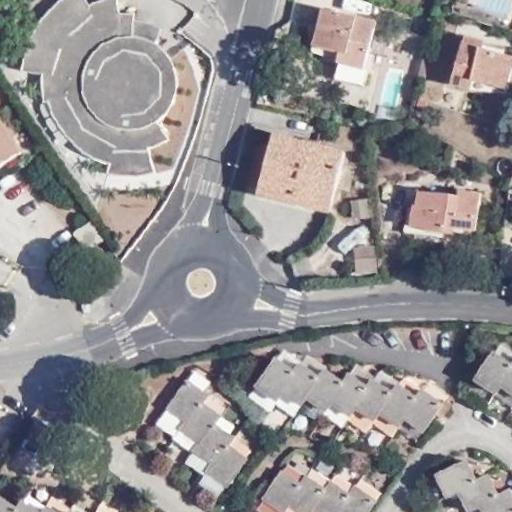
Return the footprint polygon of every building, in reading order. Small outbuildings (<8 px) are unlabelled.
[(158,185),(159,177),(160,159),(177,151),(166,134),(179,114),(183,103),(184,94),(181,84),(176,71),(170,60),(162,52),(141,43),(141,30),(143,23),(127,22),(122,6),(97,14),(87,0),(84,0),(66,12),(46,35),(36,54),(29,81),(48,82),(52,112),(57,113),(60,123),(68,140),(81,155),(92,163),(104,168),(115,172),(116,182),(158,185)] [(383,31),(330,16),(320,52),(352,59),(350,73),(370,78),(383,31)] [(168,38),(141,30),(141,43),(162,52),(168,38)] [(473,53),(494,59),(496,48),(476,43),(473,53)] [(511,63),(494,59),(473,53),(462,94),(482,100),(487,87),(511,94),(511,63)] [(386,64),(378,104),(397,108),(406,69),(386,64)] [(0,119),(0,131),(16,157),(21,153),(0,119)] [(0,166),(16,157),(0,131),(0,166)] [(348,154),(281,138),(266,195),(334,212),(348,154)] [(495,196),(476,192),(475,199),(435,191),(434,205),(424,202),(420,225),(461,233),(463,227),(490,231),(495,196)] [(385,227),(382,207),(364,210),(366,228),(385,227)] [(85,250),(102,240),(90,220),(73,232),(85,250)] [(370,281),(392,278),(389,257),(369,260),(370,281)] [(492,353),(509,365),(511,361),(511,355),(497,346),(492,353)] [(511,361),(509,365),(492,353),(472,380),(491,394),(497,386),(511,396),(511,361)] [(275,361),(255,388),(274,401),(280,393),(299,406),(305,398),(323,411),(329,403),(347,416),(353,408),(371,421),(377,414),(395,427),(401,418),(419,431),(432,415),(438,418),(447,406),(442,401),(438,405),(419,392),(414,400),(394,386),(389,393),(370,381),(365,389),(346,375),(340,383),(323,371),(317,379),(298,366),(293,373),(275,361)] [(185,382),(201,392),(207,384),(192,373),(185,382)] [(205,395),(201,392),(185,382),(167,409),(185,422),(178,430),(198,443),(192,450),(211,464),(205,472),(224,487),(244,459),(225,445),(231,439),(225,435),(211,425),(217,417),(213,414),(199,404),(205,395)] [(129,394),(122,388),(96,390),(90,402),(112,417),(129,394)] [(274,401),(255,388),(247,397),(267,412),(274,401)] [(219,406),(205,395),(199,404),(213,414),(219,406)] [(305,398),(299,406),(297,409),(315,422),(321,414),(323,411),(305,398)] [(340,426),(347,416),(329,403),(323,411),(321,414),(340,426)] [(185,422),(167,409),(159,420),(177,433),(178,430),(185,422)] [(231,427),(217,417),(211,425),(225,435),(231,427)] [(178,430),(177,433),(172,439),(191,453),(192,450),(198,443),(178,430)] [(249,452),(231,439),(225,445),(244,459),(249,452)] [(192,450),(191,453),(185,460),(204,474),(205,472),(211,464),(192,450)] [(456,493),(466,511),(478,506),(481,511),(511,511),(511,501),(508,495),(506,490),(495,496),(484,476),(472,481),(463,463),(433,477),(443,498),(456,493)] [(297,486),(304,478),(289,467),(282,477),(297,486)] [(205,472),(204,474),(197,483),(217,497),(224,487),(205,472)] [(309,511),(310,511),(311,511),(365,511),(371,503),(352,489),(346,497),(329,484),(323,492),(304,478),(297,486),(282,477),(278,474),(260,501),(276,511),(280,511),(285,506),(295,511),(309,511)] [(346,497),(352,489),(335,476),(329,484),(346,497)] [(254,511),(276,511),(260,501),(253,511),(254,511)] [(0,504),(0,511),(44,511),(40,509),(37,511),(29,511),(16,503),(10,511),(0,504)]
